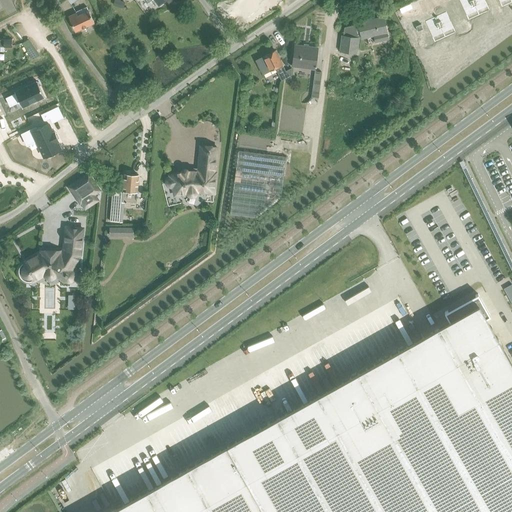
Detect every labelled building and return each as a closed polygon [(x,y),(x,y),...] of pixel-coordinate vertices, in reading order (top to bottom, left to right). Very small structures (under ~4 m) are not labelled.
[(242,8),(237,12),(245,23),(261,11),(257,6),(264,0),(239,0),(237,1),(242,8)] [(471,0),(459,0),(468,20),(479,16),(471,0)] [(484,0),(471,0),(479,16),(490,11),(484,0)] [(496,5),(491,8),(496,19),(501,16),(496,5)] [(69,16),(75,31),(94,22),(89,10),(89,11),(87,6),(76,12),(77,12),(69,16)] [(447,12),(436,17),(446,38),(456,34),(447,12)] [(436,17),(425,22),(435,43),(446,38),(436,17)] [(342,37),(340,52),(357,54),(359,36),(361,36),(362,38),(373,35),(375,42),(389,39),(387,32),(383,18),(359,24),(358,25),(344,28),(343,37),(342,37)] [(466,19),(460,22),(465,33),(471,30),(466,19)] [(460,22),(454,24),(459,36),(465,33),(460,22)] [(427,34),(422,36),(427,47),(432,45),(427,34)] [(28,39),(23,43),(34,59),(39,55),(28,39)] [(295,45),(293,60),(292,66),(315,69),(318,48),(295,45)] [(275,68),(282,81),(291,76),(292,68),(286,71),(283,64),(276,51),(266,56),(263,57),(264,58),(257,61),(263,74),(273,69),(275,68)] [(319,94),(321,72),(314,71),(312,93),(319,94)] [(125,91),(135,84),(130,77),(121,84),(125,91)] [(15,94),(6,98),(10,107),(19,102),(22,108),(45,98),(37,82),(15,93),(15,94)] [(48,112),(42,115),(45,121),(51,118),(48,112)] [(37,127),(22,134),(26,143),(36,138),(45,157),(62,149),(58,141),(54,132),(54,133),(49,124),(38,129),(37,127)] [(59,125),(54,127),(58,134),(62,132),(59,125)] [(214,173),(217,148),(201,146),(199,172),(188,171),(187,170),(186,169),(185,169),(184,169),(183,170),(182,171),(182,172),(182,173),(170,176),(171,178),(169,178),(168,179),(167,179),(167,181),(166,182),(166,183),(167,184),(167,186),(168,186),(169,187),(170,187),(171,188),(173,187),(175,196),(187,193),(187,194),(188,195),(189,196),(190,197),(191,198),(193,198),(195,197),(196,197),(197,195),(197,194),(198,193),(198,192),(214,194),(216,173),(214,173)] [(286,157),(238,151),(230,214),(254,218),(281,195),(286,157)] [(511,260),(466,167),(462,168),(511,271),(511,260)] [(123,192),(137,194),(139,176),(131,175),(130,174),(127,173),(127,174),(125,174),(123,189),(112,188),(111,212),(110,221),(123,222),(124,214),(125,203),(122,203),(123,192)] [(88,176),(70,188),(80,203),(81,202),(84,208),(97,200),(93,194),(98,191),(88,176)] [(23,271),(23,272),(23,273),(23,274),(24,274),(24,275),(25,276),(26,276),(26,277),(27,277),(28,277),(29,277),(30,277),(31,277),(31,276),(32,276),(34,280),(44,274),(45,274),(45,275),(45,276),(46,276),(46,277),(47,277),(48,277),(48,278),(49,278),(50,278),(51,278),(52,278),(52,277),(53,277),(54,277),(54,276),(55,276),(55,275),(55,274),(56,274),(65,280),(66,280),(67,280),(67,281),(68,281),(69,281),(70,281),(70,280),(71,280),(72,280),(72,279),(73,279),(73,278),(74,277),(74,276),(74,275),(74,274),(74,273),(74,272),(73,272),(73,271),(73,270),(72,270),(72,269),(71,269),(80,255),(83,228),(66,227),(64,249),(61,254),(59,253),(60,251),(57,251),(43,250),(41,250),(41,252),(24,262),(26,266),(25,266),(25,267),(24,267),(24,268),(23,268),(23,269),(23,270),(23,271)] [(110,228),(110,237),(124,237),(124,228),(110,228)] [(511,284),(503,289),(511,304),(511,284)] [(511,511),(511,363),(504,349),(503,347),(502,347),(498,340),(499,340),(497,337),(494,339),(483,320),(490,316),(478,294),(475,295),(476,297),(449,313),(448,311),(444,312),(450,322),(447,324),(439,329),(432,332),(358,374),(110,511),(511,511)]
